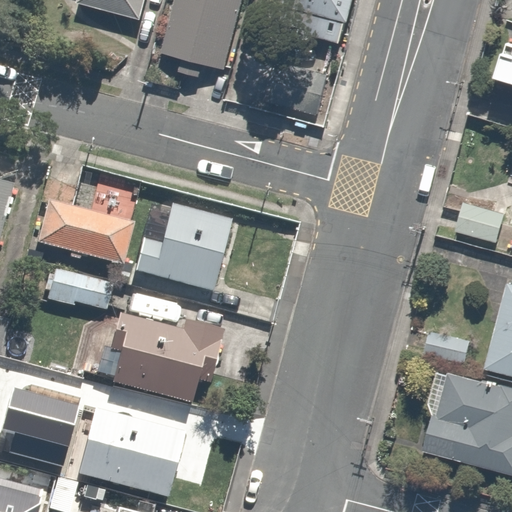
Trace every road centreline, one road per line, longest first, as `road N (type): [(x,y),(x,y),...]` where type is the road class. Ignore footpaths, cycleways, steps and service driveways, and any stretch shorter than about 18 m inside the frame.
road 1 (residential): [(373,191),(0,92)]
road 2 (residential): [(373,191),(294,486)]
road 3 (residential): [(455,0),(394,116)]
